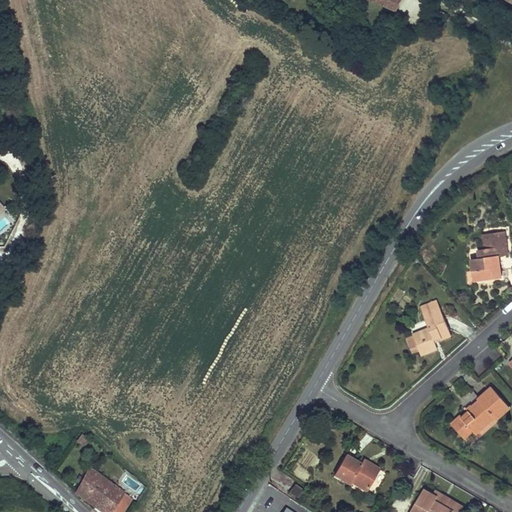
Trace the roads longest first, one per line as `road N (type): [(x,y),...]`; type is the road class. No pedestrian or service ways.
road 1 (secondary): [(511,133),(461,164),(423,202),(314,386)]
road 2 (secondary): [(314,386),(238,511)]
road 3 (residential): [(390,434),(511,504)]
road 4 (residential): [(511,315),(408,407)]
